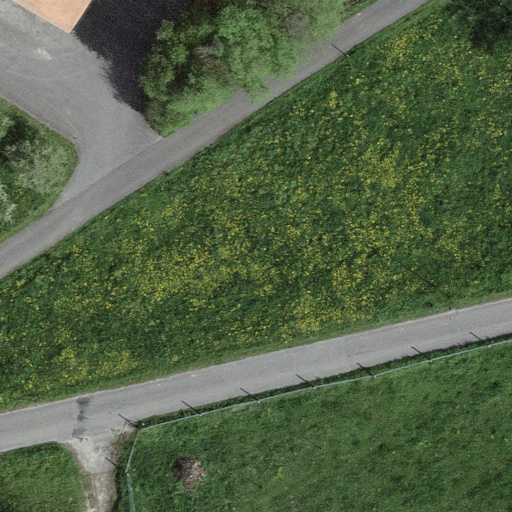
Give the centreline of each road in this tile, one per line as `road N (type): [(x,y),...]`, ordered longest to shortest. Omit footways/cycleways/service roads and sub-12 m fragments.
road 1 (unclassified): [(0,429),(511,315)]
road 2 (motorway): [(0,281),(423,0)]
